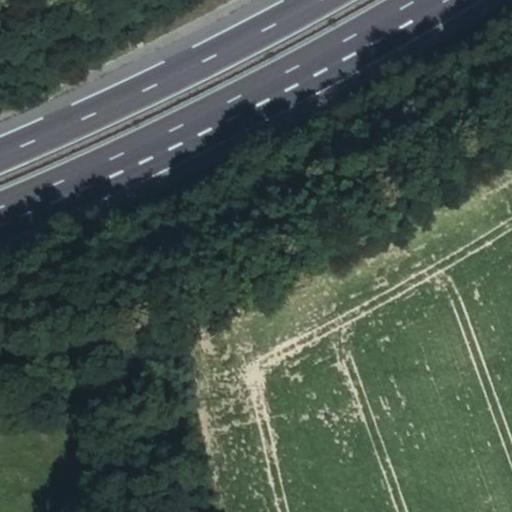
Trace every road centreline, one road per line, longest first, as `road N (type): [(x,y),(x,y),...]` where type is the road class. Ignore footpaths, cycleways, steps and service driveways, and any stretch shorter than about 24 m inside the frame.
road 1 (trunk): [(0,232),(293,98),(442,0)]
road 2 (trunk): [(315,0),(0,153)]
